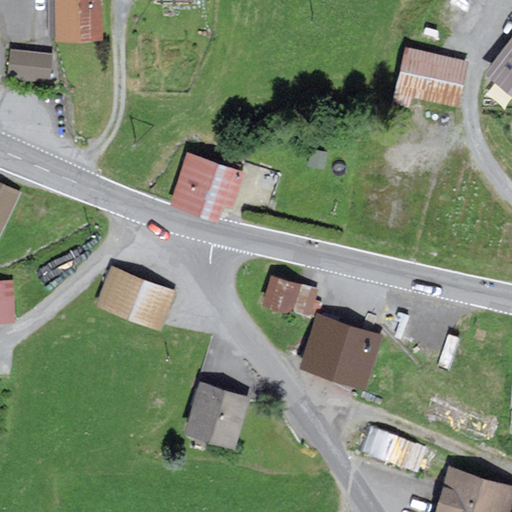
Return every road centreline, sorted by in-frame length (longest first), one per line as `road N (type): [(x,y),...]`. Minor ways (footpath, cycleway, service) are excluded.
road 1 (unclassified): [(367,511),(231,311),(209,262),(213,231)]
road 2 (secondary): [(213,231),(511,301)]
road 3 (residential): [(0,335),(27,325),(65,293),(141,208)]
road 4 (secondary): [(0,152),(141,208)]
